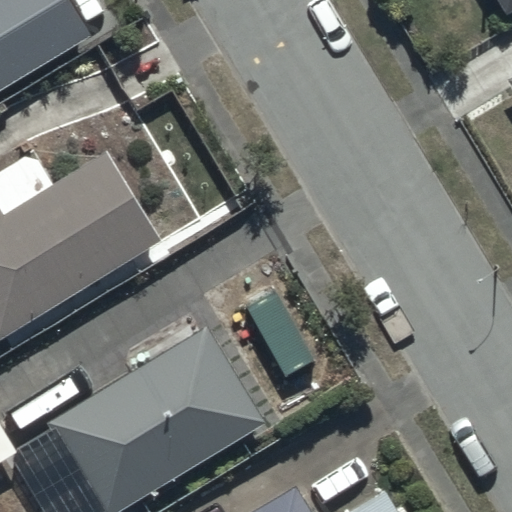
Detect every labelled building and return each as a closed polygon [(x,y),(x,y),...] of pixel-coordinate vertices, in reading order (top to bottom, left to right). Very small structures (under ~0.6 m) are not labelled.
[(0,0),(0,90),(85,38),(61,0),(0,0)] [(511,16),(511,0),(491,0),(505,21),(511,16)] [(511,99),(511,76),(502,83),(511,99)] [(0,341),(158,242),(101,151),(49,184),(31,154),(0,173),(0,341)] [(95,511),(121,511),(262,425),(202,328),(43,427),(95,511)] [(397,511),(386,493),(352,511),(307,511),(293,487),(250,511),(397,511)]
